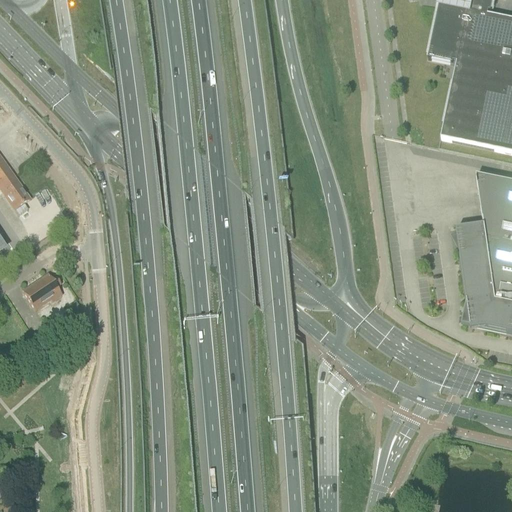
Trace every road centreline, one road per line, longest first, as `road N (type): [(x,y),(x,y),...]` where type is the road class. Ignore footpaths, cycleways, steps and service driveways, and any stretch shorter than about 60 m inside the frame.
road 1 (trunk): [(295,511),(242,0)]
road 2 (trunk): [(114,0),(142,207),(161,511)]
road 3 (motorway): [(169,0),(219,511)]
road 4 (motorway): [(247,511),(197,0)]
road 5 (trunk): [(93,130),(120,296),(129,511)]
road 6 (trunk): [(345,282),(339,226),(281,0)]
road 7 (secondary): [(327,297),(126,117)]
road 8 (secondary): [(93,130),(284,305)]
road 9 (tertiary): [(88,252),(88,511)]
road 10 (tertiary): [(0,93),(71,184),(88,252)]
road 11 (unclassified): [(372,0),(392,141)]
